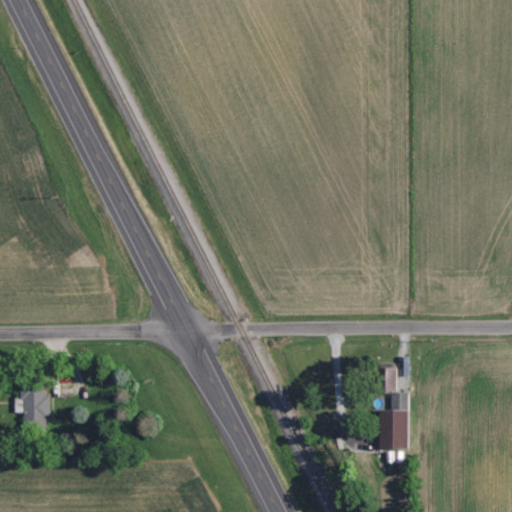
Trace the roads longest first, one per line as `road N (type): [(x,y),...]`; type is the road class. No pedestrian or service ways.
road 1 (residential): [(0,333),(511,326)]
road 2 (primary): [(185,331),(15,0)]
road 3 (primary): [(278,511),(185,331)]
